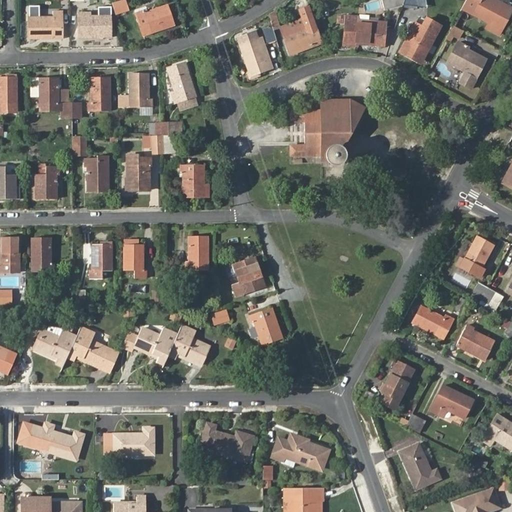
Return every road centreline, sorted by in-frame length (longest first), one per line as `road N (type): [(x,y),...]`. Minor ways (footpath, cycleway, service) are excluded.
road 1 (residential): [(0,398),(337,404)]
road 2 (residential): [(225,102),(323,65),(362,62),(490,120)]
road 3 (residential): [(0,219),(246,214)]
road 4 (residential): [(214,32),(132,56),(11,57)]
road 5 (residential): [(260,215),(334,218),(418,252)]
road 6 (residential): [(511,399),(377,329)]
